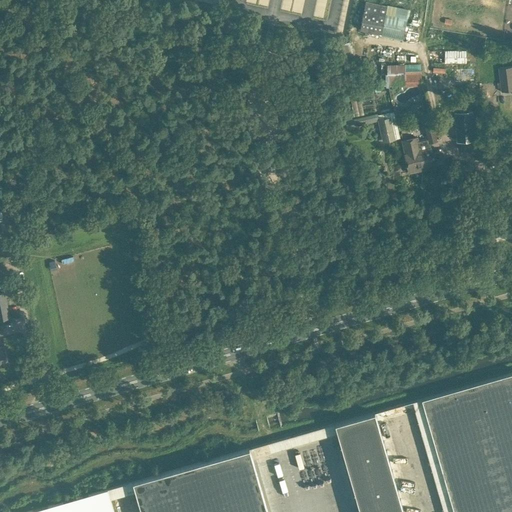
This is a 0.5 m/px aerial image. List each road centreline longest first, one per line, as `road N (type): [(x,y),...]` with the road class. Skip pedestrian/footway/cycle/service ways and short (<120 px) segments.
road 1 (unclassified): [(214,0),(267,11),(263,89),(254,107),(312,334)]
road 2 (primary): [(0,421),(312,334)]
road 3 (primary): [(312,334),(511,276)]
